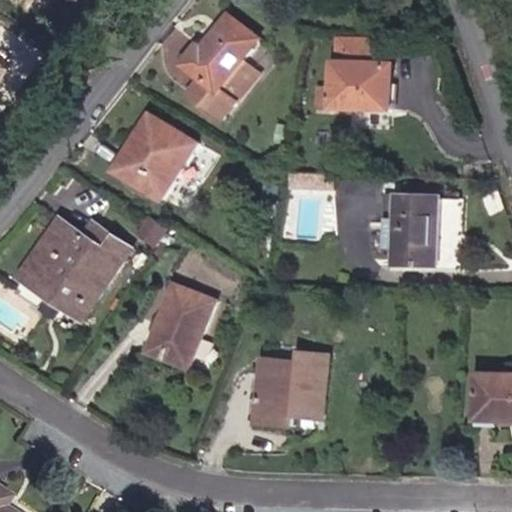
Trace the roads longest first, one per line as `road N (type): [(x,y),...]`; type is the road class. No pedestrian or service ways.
road 1 (residential): [(0,367),(44,405),(193,495),(511,498)]
road 2 (unclassified): [(0,204),(177,0)]
road 3 (unclassified): [(469,0),(511,116)]
